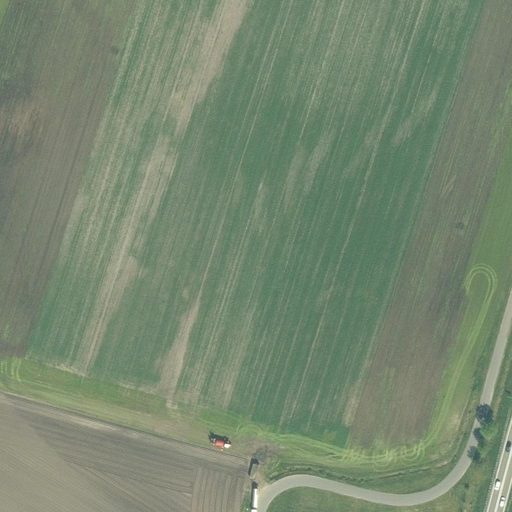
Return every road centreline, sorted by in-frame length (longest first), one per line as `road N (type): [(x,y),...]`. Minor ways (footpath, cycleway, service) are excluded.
road 1 (unclassified): [(511,302),(471,450),(440,488),(401,499),(293,479),(266,495),(258,511)]
road 2 (track): [(266,495),(249,466),(0,398)]
